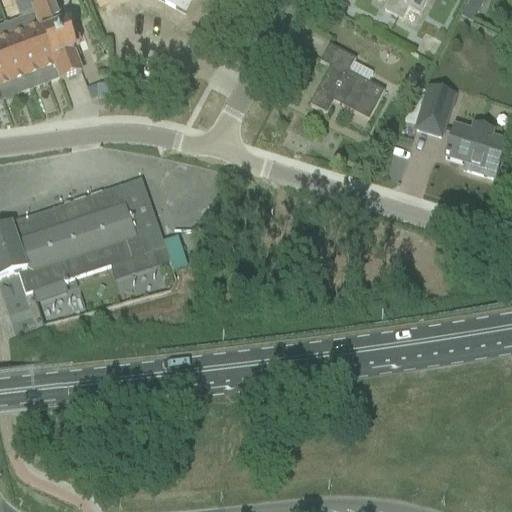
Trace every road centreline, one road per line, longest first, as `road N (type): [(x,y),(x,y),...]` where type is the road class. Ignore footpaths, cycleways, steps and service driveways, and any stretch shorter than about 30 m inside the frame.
road 1 (primary): [(0,394),(511,329)]
road 2 (residential): [(214,158),(511,248)]
road 3 (residential): [(0,152),(109,139),(214,158)]
road 4 (residential): [(214,158),(233,99),(290,0)]
